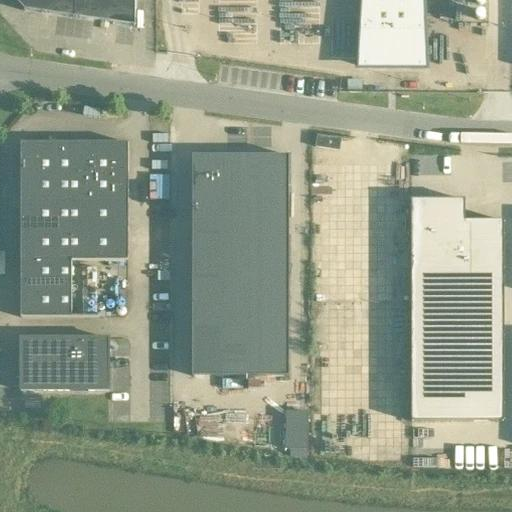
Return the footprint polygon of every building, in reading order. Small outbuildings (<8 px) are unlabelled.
[(14,0),(24,11),(105,23),(135,27),(135,0),(14,0)] [(422,68),(422,47),(422,27),(416,27),(416,0),(367,0),(367,26),(361,26),(361,67),(422,68)] [(128,143),(51,143),(20,143),(21,318),(99,318),(99,315),(98,315),(98,317),(72,317),(72,261),(128,261),(128,143)] [(192,184),(192,377),(289,377),(289,156),(228,156),(228,158),(194,158),(194,184),(192,184)] [(411,196),(411,419),(503,419),(503,217),(464,217),(464,196),(411,196)] [(293,214),(292,329),(309,329),(310,214),(293,214)] [(20,392),(109,392),(109,339),(20,339),(20,392)] [(287,413),(287,449),(307,449),(307,413),(287,413)]
